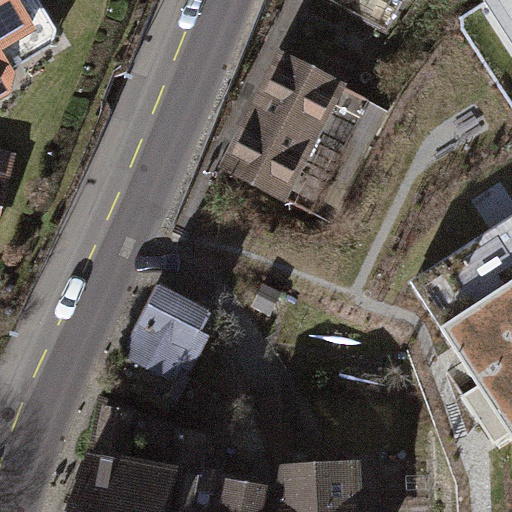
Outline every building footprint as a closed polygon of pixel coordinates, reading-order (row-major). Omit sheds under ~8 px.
[(398,0),(327,0),(377,33),(398,0)] [(0,2),(0,89),(36,71),(0,2)] [(511,2),(483,19),(511,70),(511,69),(511,2)] [(339,112),(261,77),(217,173),(295,209),(339,112)] [(0,203),(8,171),(0,168),(0,203)] [(511,217),(411,281),(511,441),(511,217)] [(150,296),(116,368),(174,396),(209,325),(150,296)] [(161,511),(165,496),(87,479),(79,511),(161,511)] [(350,511),(352,484),(285,482),(283,511),(350,511)] [(250,511),(252,501),(190,494),(187,511),(250,511)]
